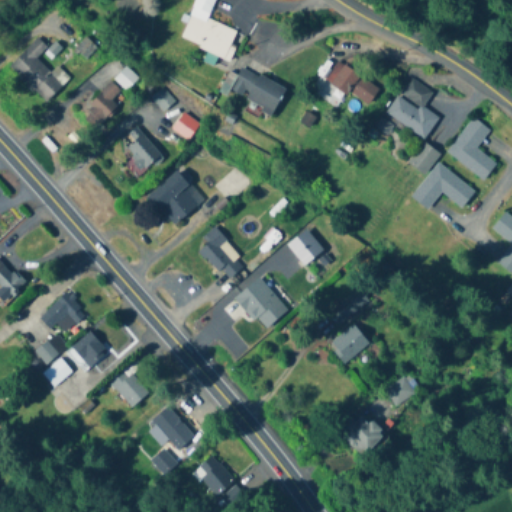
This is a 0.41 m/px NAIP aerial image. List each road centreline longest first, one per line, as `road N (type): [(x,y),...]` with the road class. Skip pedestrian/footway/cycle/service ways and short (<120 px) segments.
road 1 (secondary): [(0,146),(311,511)]
road 2 (residential): [(511,100),(338,0)]
